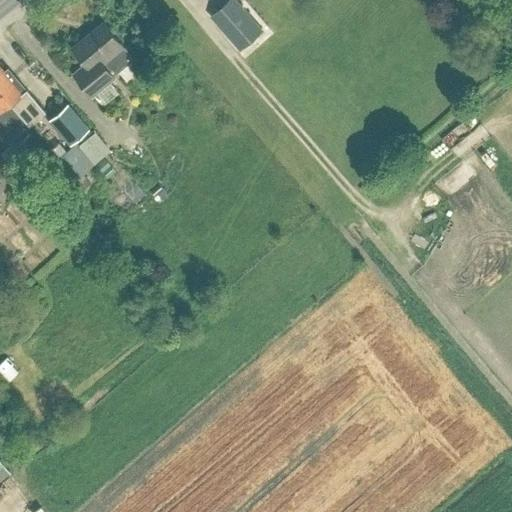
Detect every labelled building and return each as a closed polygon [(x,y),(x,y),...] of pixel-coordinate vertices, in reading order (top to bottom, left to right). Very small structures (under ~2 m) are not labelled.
[(225,0),(209,14),(239,49),(262,29),(237,0),(225,0)] [(115,76),(113,74),(131,60),(131,55),(124,47),(103,21),(72,47),(86,63),(73,73),(92,95),(115,76)] [(137,56),(143,57),(149,52),(141,43),(132,51),(137,56)] [(0,115),(7,124),(21,112),(30,123),(45,109),(25,86),(8,66),(5,69),(0,63),(0,115)] [(89,125),(68,102),(48,119),(70,143),(89,125)] [(42,153),(68,184),(77,194),(91,181),(83,171),(94,161),(78,143),(77,141),(67,150),(60,156),(52,147),(51,145),(42,153)] [(0,190),(20,173),(0,149),(0,190)] [(159,182),(151,189),(155,194),(157,192),(160,190),(163,187),(159,182)]
